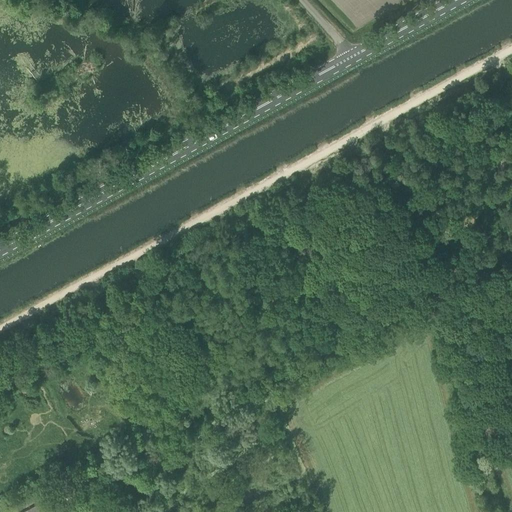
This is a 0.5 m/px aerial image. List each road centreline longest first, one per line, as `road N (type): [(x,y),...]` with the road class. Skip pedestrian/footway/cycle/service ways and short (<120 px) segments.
road 1 (track): [(389,119),(0,331)]
road 2 (primary): [(0,251),(352,58)]
road 3 (track): [(389,119),(424,241),(511,201)]
road 4 (track): [(511,51),(389,119)]
road 5 (primary): [(352,58),(459,0)]
